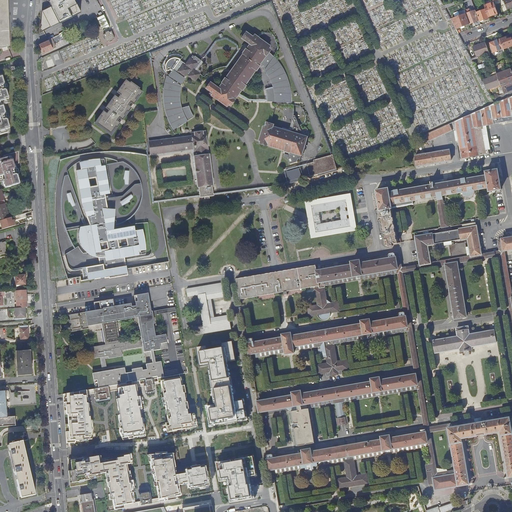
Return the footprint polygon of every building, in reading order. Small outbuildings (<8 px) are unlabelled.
[(42,0),(41,11),(40,31),(80,11),(74,0),(42,0)] [(484,6),(485,9),(488,17),(498,14),(494,3),(484,6)] [(465,11),(466,14),(470,24),(471,29),(474,28),(472,23),(473,23),(474,24),(476,23),(475,22),(478,21),(476,17),(477,16),(476,16),(477,15),(476,13),(475,10),(471,11),(471,10),(470,11),(469,9),(465,11)] [(476,13),(477,15),(479,22),(489,18),(488,17),(485,9),(476,13)] [(103,29),(110,26),(104,14),(97,17),(103,29)] [(466,14),(451,20),(456,29),(470,24),(466,14)] [(105,34),(102,35),(105,42),(108,41),(107,39),(110,38),(111,40),(114,39),(110,31),(108,32),(105,34)] [(252,38),(245,33),(241,39),(249,45),(248,47),(219,87),(218,89),(209,83),(205,89),(210,92),(209,94),(211,96),(226,107),(228,105),(230,106),(234,100),(259,64),(266,69),(265,70),(269,77),(274,88),(265,90),(266,97),(266,102),(290,103),(290,100),(289,87),(285,75),(281,67),(275,60),(268,52),(269,50),(267,49),(269,47),(254,36),(252,38)] [(39,44),(43,52),(55,47),(51,38),(39,44)] [(506,38),(500,40),(503,50),(511,46),(511,40),(511,39),(507,40),(506,38)] [(503,50),(500,40),(490,44),(492,49),(490,49),(492,53),(498,51),(500,54),(504,53),(503,50)] [(489,53),(485,42),(472,47),(476,57),(489,53)] [(196,67),(200,62),(192,56),(185,65),(180,61),(169,76),(170,77),(169,79),(167,77),(166,80),(165,83),(164,85),(164,89),(164,91),(164,94),(163,97),(163,100),(164,103),(164,107),(165,110),(166,114),(167,117),(168,121),(170,124),(171,127),(173,130),(193,117),(192,115),(191,112),(189,109),(189,107),(180,109),(179,106),(179,101),(178,98),(178,96),(180,86),(179,86),(180,85),(184,79),(183,78),(186,74),(195,81),(199,75),(193,71),(195,68),(196,67)] [(500,86),(504,94),(511,90),(511,73),(510,69),(499,73),(496,74),(497,75),(500,86)] [(0,116),(8,115),(7,113),(6,114),(6,111),(4,112),(3,108),(5,107),(4,104),(4,103),(9,102),(7,93),(8,93),(6,89),(8,88),(6,84),(5,84),(4,80),(3,81),(1,75),(0,75),(0,116)] [(482,80),(487,90),(500,86),(497,75),(482,80)] [(103,110),(94,122),(111,134),(142,91),(126,79),(117,91),(121,93),(118,97),(115,95),(106,106),(109,109),(107,113),(103,110)] [(511,96),(494,103),(455,121),(459,146),(457,146),(459,159),(478,156),(473,128),(479,127),(493,124),(492,119),(511,115),(511,96)] [(0,129),(9,127),(7,123),(9,123),(8,119),(9,119),(8,115),(0,116),(0,129)] [(511,115),(492,119),(493,124),(511,121),(511,115)] [(263,128),(259,141),(261,142),(260,144),(267,146),(285,151),(284,157),(288,158),(289,162),(290,165),(297,163),(298,160),(300,161),(305,144),(307,138),(302,136),(303,135),(295,117),(293,116),(292,121),(293,124),(291,132),(291,133),(290,133),(282,131),(282,130),(282,131),(273,128),(273,126),(267,124),(265,128),(264,128),(263,128)] [(473,128),(478,156),(484,155),(479,127),(473,128)] [(202,190),(209,189),(209,186),(213,185),(209,155),(208,155),(206,138),(205,132),(201,132),(201,131),(195,132),(196,133),(192,133),(192,136),(149,141),(151,155),(194,149),(195,157),(194,157),(198,187),(202,187),(202,190)] [(449,150),(415,155),(416,166),(451,160),(449,150)] [(19,163),(18,151),(4,156),(3,158),(2,159),(1,159),(1,158),(0,157),(0,156),(0,176),(4,175),(5,180),(3,181),(5,188),(19,184),(18,179),(19,179),(18,174),(19,174),(18,168),(16,169),(15,164),(19,163)] [(306,165),(310,177),(313,176),(336,170),(332,156),(313,161),(314,163),(306,165)] [(124,258),(139,256),(134,227),(113,231),(114,210),(107,210),(104,196),(109,195),(104,167),(100,168),(98,161),(78,164),(80,171),(75,172),(81,206),(89,227),(80,228),(79,230),(78,235),(79,241),(81,246),(84,250),(88,254),(92,257),(97,258),(98,258),(99,266),(81,269),(83,279),(88,278),(88,281),(104,278),(104,279),(127,275),(126,269),(124,258)] [(287,173),(289,183),(299,180),(301,179),(299,169),(287,173)] [(393,243),(393,244),(397,243),(391,208),(413,205),(413,204),(412,201),(437,197),(437,200),(438,200),(439,204),(438,204),(442,229),(448,228),(444,203),(443,203),(442,200),(443,199),(442,196),(488,188),(489,191),(489,192),(493,191),(494,196),(498,195),(497,190),(501,190),(497,170),(486,172),(486,176),(439,184),(435,185),(389,193),(388,189),(376,191),(378,200),(380,210),(381,210),(381,212),(380,212),(380,216),(381,216),(382,219),(380,219),(380,221),(381,221),(381,224),(380,224),(381,228),(382,228),(382,231),(382,232),(382,236),(383,235),(384,239),(383,239),(383,243),(387,242),(388,247),(392,246),(392,243),(393,243)] [(443,199),(489,191),(488,188),(442,196),(443,199)] [(309,223),(313,222),(314,225),(311,225),(313,237),(356,229),(354,218),(348,219),(347,215),(351,215),(350,213),(350,211),(346,211),(346,208),(352,207),(350,195),(307,202),(309,214),(312,213),(312,216),(308,216),(309,220),(309,223)] [(0,220),(11,218),(6,203),(5,204),(0,205),(0,220)] [(12,221),(11,218),(0,220),(0,222),(2,229),(15,226),(14,222),(12,222),(12,221)] [(415,237),(420,266),(430,264),(427,246),(430,245),(435,245),(461,240),(467,239),(471,257),(481,255),(481,254),(476,227),(459,229),(433,234),(415,237)] [(511,237),(501,239),(503,251),(511,249),(511,237)] [(418,390),(426,433),(428,443),(355,456),(355,460),(390,454),(408,451),(428,447),(432,468),(436,468),(430,433),(448,429),(476,424),(475,420),(429,428),(419,368),(412,331),(409,311),(402,272),(412,271),(443,266),(443,270),(446,269),(445,265),(457,263),(458,267),(460,267),(460,262),(490,257),(500,255),(507,294),(511,323),(511,413),(481,419),(482,423),(509,418),(509,419),(511,418),(511,302),(511,298),(511,293),(504,255),(511,253),(511,249),(503,251),(501,239),(498,240),(500,251),(490,253),(481,254),(481,255),(471,257),(430,264),(420,266),(411,267),(401,268),(399,257),(396,257),(398,269),(325,281),(326,286),(340,283),(358,280),(398,273),(404,312),(404,313),(405,313),(405,314),(405,317),(407,327),(329,341),(330,342),(333,344),(368,338),(388,335),(407,331),(415,369),(416,375),(417,385),(304,405),(305,407),(306,407),(306,409),(307,409),(311,408),(319,407),(336,404),(336,403),(343,402),(343,403),(354,401),(378,397),(380,397),(398,394),(418,390)] [(81,248),(66,253),(70,265),(73,264),(74,267),(77,266),(74,259),(78,258),(77,254),(82,252),(81,248)] [(326,287),(326,286),(325,281),(398,269),(396,257),(396,258),(395,254),(394,253),(390,254),(389,255),(390,258),(360,263),(360,261),(351,262),(352,265),(317,271),(316,266),(307,268),(307,269),(291,271),(290,271),(281,272),(282,275),(272,276),(271,274),(262,275),(262,276),(246,279),(246,278),(237,280),(239,295),(248,293),(249,297),(257,295),(256,294),(302,287),(302,288),(311,287),(311,285),(314,285),(315,289),(314,289),(317,306),(307,308),(309,317),(338,312),(336,303),(328,304),(325,287),(326,287)] [(445,265),(446,269),(455,319),(460,318),(466,317),(463,296),(458,267),(457,263),(445,265)] [(25,285),(24,275),(15,276),(16,285),(25,285)] [(198,327),(193,328),(195,336),(231,330),(230,325),(228,316),(214,318),(212,309),(211,300),(225,297),(224,290),(223,283),(186,290),(187,292),(188,297),(198,296),(203,326),(198,327)] [(25,290),(15,291),(16,308),(24,308),(27,308),(25,290)] [(128,305),(115,308),(113,300),(94,303),(95,311),(70,316),(70,320),(69,320),(71,329),(72,329),(72,331),(87,328),(89,328),(88,326),(103,323),(104,329),(103,329),(105,342),(106,342),(106,344),(99,346),(91,347),(93,359),(100,358),(108,356),(109,359),(123,356),(122,356),(122,350),(143,347),(144,353),(151,351),(151,350),(153,350),(153,351),(154,351),(161,349),(168,348),(166,335),(155,337),(148,293),(134,296),(136,306),(128,307),(128,305)] [(16,308),(15,309),(15,319),(25,318),(24,308),(16,308)] [(285,352),(286,355),(294,353),(294,351),(293,347),(297,346),(316,343),(316,345),(316,347),(320,346),(320,347),(320,346),(321,349),(320,350),(319,350),(319,351),(319,352),(319,353),(320,354),(321,354),(322,354),(322,358),(326,357),(327,364),(317,365),(319,375),(326,374),(326,377),(342,375),(341,371),(348,370),(347,360),(338,362),(336,361),(334,346),(333,346),(333,344),(330,342),(329,341),(407,327),(405,317),(405,314),(405,313),(404,313),(403,312),(400,313),(399,314),(399,315),(399,318),(370,323),(369,320),(361,322),(362,324),(291,337),(291,334),(282,335),(283,338),(253,343),(253,339),(247,340),(248,344),(247,344),(250,358),(255,358),(254,354),(285,349),(285,352)] [(29,328),(28,325),(20,326),(20,329),(21,339),(21,340),(29,340),(29,339),(28,328),(29,328)] [(496,343),(494,330),(490,331),(469,335),(468,327),(456,329),(458,337),(433,341),(434,344),(435,353),(460,349),(460,352),(466,351),(472,350),(471,347),(496,343)] [(232,340),(197,346),(200,365),(207,364),(213,403),(207,405),(210,427),(247,420),(243,399),(236,401),(228,360),(235,359),(232,340)] [(285,349),(254,354),(255,358),(285,352),(285,349)] [(32,375),(30,351),(16,352),(18,376),(32,375)] [(92,371),(95,386),(126,381),(126,380),(131,379),(132,380),(139,379),(139,378),(144,377),(144,378),(151,377),(150,376),(156,375),(156,376),(163,375),(161,359),(146,362),(147,367),(143,368),(142,365),(132,367),(133,369),(126,371),(125,365),(92,371)] [(310,420),(308,409),(307,409),(306,409),(306,407),(305,407),(304,405),(417,385),(416,375),(380,381),(380,378),(372,379),(372,382),(301,394),(301,392),(292,393),(293,396),(257,402),(259,412),(294,406),(294,410),(293,410),(293,411),(291,412),(292,423),(294,424),(292,424),(291,425),(292,429),(293,428),(293,429),(295,429),(293,430),(296,446),(304,445),(304,443),(306,443),(306,444),(314,443),(311,427),(310,427),(309,421),(310,420)] [(180,378),(160,380),(166,423),(167,432),(196,427),(193,411),(187,412),(180,378)] [(136,386),(118,389),(121,407),(118,407),(119,415),(119,416),(119,424),(121,423),(121,428),(119,428),(119,430),(119,432),(122,438),(133,436),(133,438),(139,437),(139,435),(145,434),(144,430),(142,419),(140,419),(139,410),(142,410),(139,397),(136,397),(136,393),(137,393),(136,386)] [(94,390),(95,400),(110,398),(108,387),(94,390)] [(0,426),(14,426),(14,417),(7,417),(5,399),(8,399),(9,398),(9,392),(8,391),(0,391),(0,426)] [(86,391),(63,395),(66,442),(82,441),(82,439),(84,439),(84,440),(92,440),(93,429),(92,426),(89,426),(88,409),(86,409),(86,391)] [(343,402),(336,403),(336,404),(339,419),(345,418),(343,403),(343,402)] [(260,416),(293,411),(293,410),(294,410),(294,406),(259,412),(260,416)] [(339,419),(337,419),(338,426),(347,424),(346,417),(345,418),(339,419)] [(447,472),(447,470),(436,468),(432,468),(431,468),(430,465),(425,465),(429,485),(434,484),(435,490),(469,484),(461,439),(478,436),(481,436),(484,435),(500,432),(508,477),(511,476),(511,434),(509,419),(509,418),(482,423),(481,419),(478,419),(475,420),(476,424),(448,429),(455,471),(456,474),(446,476),(446,474),(447,474),(447,472)] [(428,443),(426,433),(390,439),(390,436),(381,437),(381,440),(311,452),(311,450),(303,451),(303,453),(273,459),(273,455),(271,455),(268,455),(267,456),(268,459),(267,460),(269,470),(270,470),(270,474),(275,473),(274,469),(300,465),(301,469),(305,468),(306,471),(308,470),(308,471),(309,472),(310,472),(311,471),(312,470),(314,469),(313,467),(318,466),(317,462),(342,458),(342,462),(344,461),(346,478),(336,479),(338,489),(368,483),(367,474),(357,476),(354,460),(355,460),(355,456),(428,443)] [(24,450),(22,441),(14,443),(13,442),(12,442),(12,444),(9,445),(9,448),(10,451),(8,452),(9,456),(11,456),(14,469),(13,470),(13,474),(15,473),(18,487),(17,487),(18,492),(19,491),(21,498),(35,495),(24,450)] [(172,453),(148,454),(158,502),(181,498),(178,484),(189,482),(191,491),(209,486),(205,465),(183,468),(184,472),(175,473),(172,453)] [(253,454),(216,461),(220,481),(226,480),(230,504),(254,500),(253,492),(250,476),(257,474),(253,454)] [(75,459),(69,459),(69,469),(71,469),(71,471),(68,472),(70,488),(93,484),(92,478),(100,476),(100,474),(108,473),(110,487),(109,487),(110,495),(112,494),(114,507),(123,506),(123,503),(128,502),(128,505),(133,504),(132,497),(134,496),(133,489),(134,489),(133,481),(128,482),(127,478),(129,478),(127,465),(130,465),(128,457),(117,459),(117,462),(108,463),(107,461),(101,461),(100,456),(83,460),(83,459),(75,460),(75,459)] [(275,473),(301,469),(300,465),(274,469),(275,473)] [(94,511),(91,492),(80,494),(83,511),(94,511)] [(150,494),(139,496),(140,502),(144,502),(144,505),(152,504),(150,494)] [(467,502),(468,500),(457,504),(458,509),(467,506),(467,502)] [(426,511),(448,511),(458,509),(457,504),(456,502),(438,508),(438,507),(426,511)]
